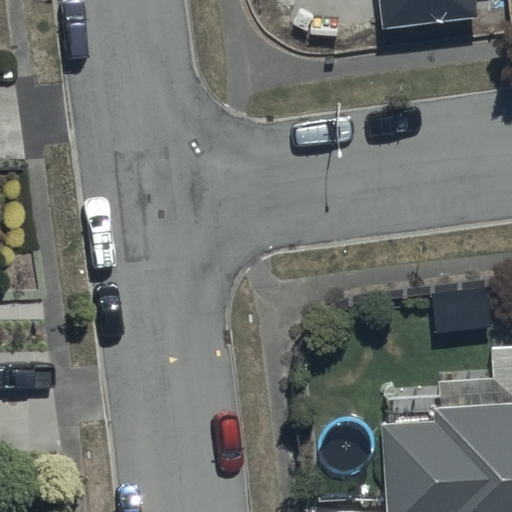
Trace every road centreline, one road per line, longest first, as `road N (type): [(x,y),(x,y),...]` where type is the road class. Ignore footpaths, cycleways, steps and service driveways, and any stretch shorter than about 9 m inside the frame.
road 1 (residential): [(147,199),(511,154)]
road 2 (residential): [(147,199),(183,511)]
road 3 (residential): [(121,0),(147,199)]
